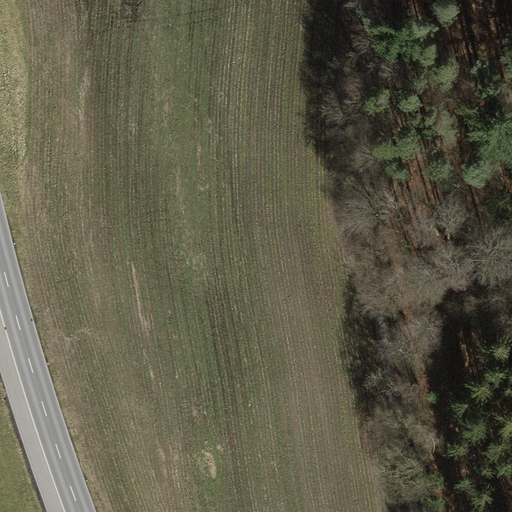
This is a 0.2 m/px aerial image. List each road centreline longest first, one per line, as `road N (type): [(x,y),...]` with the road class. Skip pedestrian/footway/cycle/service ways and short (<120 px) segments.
road 1 (track): [(390,0),(355,308),(404,511)]
road 2 (tertiary): [(80,511),(0,250)]
